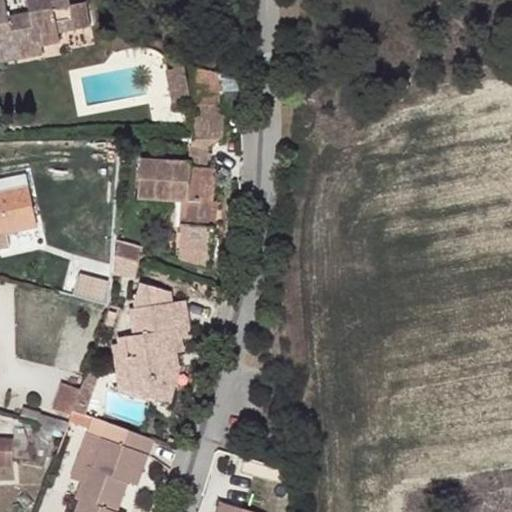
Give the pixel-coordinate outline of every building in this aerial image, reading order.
[(0,0),(0,30),(0,51),(2,63),(21,60),(21,58),(23,57),(24,56),(24,54),(24,51),(23,49),(22,47),(20,46),(36,42),(37,47),(61,42),(59,33),(91,27),(87,4),(72,7),(70,0),(29,0),(32,14),(9,18),(5,0),(0,0)] [(39,56),(37,47),(36,42),(20,46),(22,47),(23,49),(24,51),(24,54),(24,56),(23,57),(21,58),(21,60),(39,56)] [(224,106),(193,107),(194,135),(194,146),(209,146),(211,146),(224,136),(224,106)] [(209,168),(209,146),(194,146),(193,163),(192,170),(201,171),(202,168),(209,168)] [(215,168),(209,168),(202,168),(201,171),(192,170),(193,163),(142,159),(140,193),(155,195),(155,199),(183,201),(185,201),(184,226),(181,225),(180,249),(212,251),(216,227),(211,227),(213,200),(215,168)] [(0,230),(6,229),(7,233),(37,227),(29,189),(0,194),(0,230)] [(6,229),(0,230),(0,248),(10,247),(7,233),(6,229)] [(144,250),(117,243),(117,256),(140,263),(144,250)] [(209,265),(212,251),(180,249),(180,257),(209,265)] [(137,277),(140,263),(117,256),(116,275),(137,277)] [(88,293),(89,283),(78,280),(75,290),(88,293)] [(105,286),(89,283),(88,293),(103,297),(105,286)] [(120,345),(127,392),(152,399),(155,388),(173,393),(181,366),(179,366),(171,363),(170,355),(177,353),(185,352),(183,339),(189,338),(188,330),(191,329),(186,300),(172,302),(170,291),(140,283),(134,300),(135,308),(131,309),(135,336),(119,339),(120,345)] [(114,288),(105,286),(103,297),(112,299),(114,288)] [(120,390),(127,392),(120,345),(113,346),(120,390)] [(179,366),(177,353),(170,355),(171,363),(179,366)] [(155,388),(152,399),(170,403),(173,393),(155,388)] [(25,409),(22,419),(39,424),(55,429),(65,432),(68,422),(25,409)] [(101,419),(75,410),(71,420),(97,429),(101,419)] [(139,485),(155,440),(107,422),(101,439),(105,440),(95,468),(91,467),(80,499),(83,500),(78,511),(117,511),(126,491),(121,489),(125,480),(129,482),(139,485)] [(55,429),(39,424),(36,435),(52,439),(55,429)] [(15,441),(0,439),(0,464),(13,465),(15,441)] [(126,491),(129,482),(125,480),(121,489),(126,491)] [(254,511),(222,503),(219,511),(254,511)]
